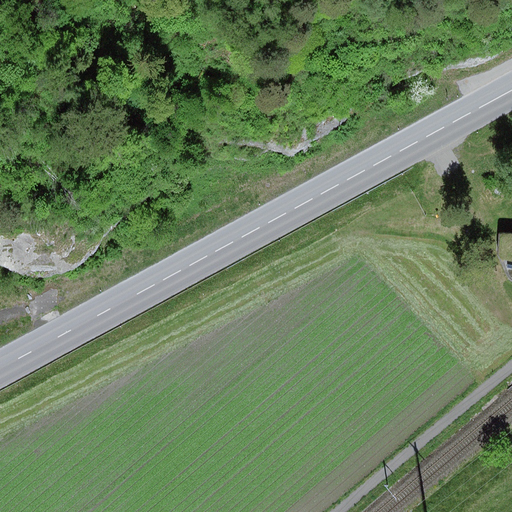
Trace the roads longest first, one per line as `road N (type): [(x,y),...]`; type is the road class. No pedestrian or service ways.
road 1 (primary): [(0,367),(511,89)]
road 2 (track): [(340,511),(511,370)]
